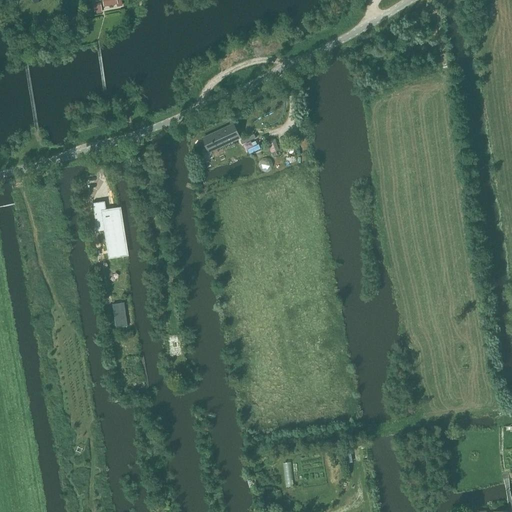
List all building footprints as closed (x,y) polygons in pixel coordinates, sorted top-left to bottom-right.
[(102,0),(104,7),(109,6),(110,8),(113,7),(113,5),(116,4),(117,7),(122,6),(120,0),(102,0)] [(100,3),(93,5),(95,13),(95,12),(95,14),(102,12),(100,3)] [(210,153),(240,138),(233,124),(203,138),(210,153)] [(107,202),(93,204),(97,232),(106,231),(110,257),(121,256),(119,248),(126,247),(120,209),(108,211),(107,202)] [(127,326),(124,303),(112,305),(116,328),(127,326)]
